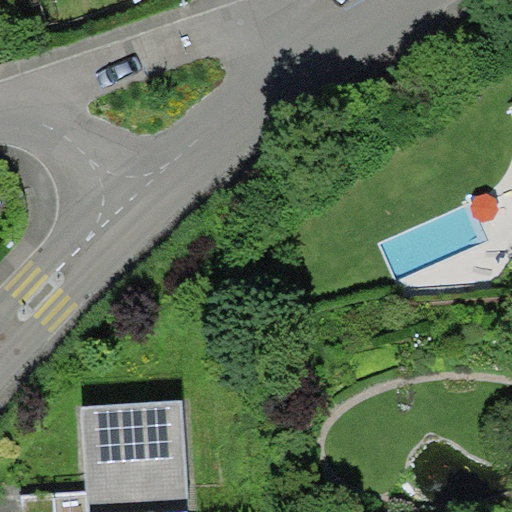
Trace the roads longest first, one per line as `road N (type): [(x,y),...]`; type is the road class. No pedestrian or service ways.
road 1 (residential): [(127,200),(379,0)]
road 2 (residential): [(0,101),(241,18)]
road 3 (residential): [(0,346),(127,200)]
road 4 (residential): [(0,116),(55,126),(127,200)]
